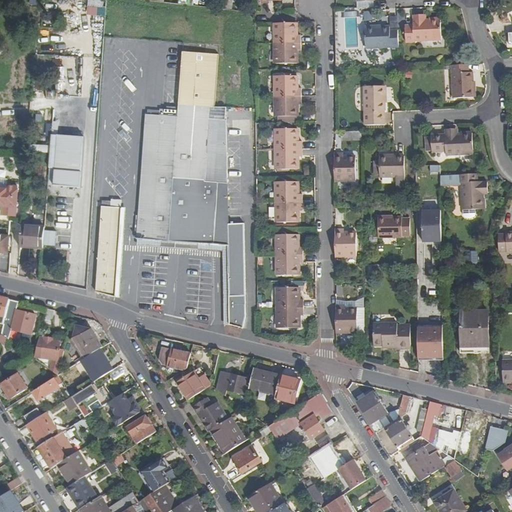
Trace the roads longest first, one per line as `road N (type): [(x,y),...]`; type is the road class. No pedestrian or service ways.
road 1 (residential): [(328,368),(326,22),(315,1)]
road 2 (residential): [(116,313),(117,327),(234,511)]
road 3 (residential): [(328,368),(116,313)]
road 4 (residential): [(511,413),(328,368)]
road 5 (residential): [(413,511),(328,368)]
